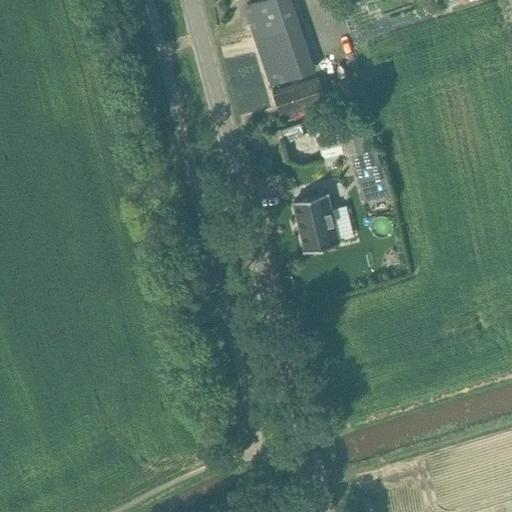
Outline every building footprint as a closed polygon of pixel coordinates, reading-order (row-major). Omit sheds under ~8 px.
[(315,70),(291,0),(265,0),(247,6),(272,84),(315,70)] [(326,100),(318,77),(273,93),(281,117),(326,100)] [(368,107),(315,121),(326,161),(352,154),(378,148),(368,107)] [(378,148),(352,154),(364,201),(393,193),(384,158),(381,159),(378,148)] [(327,192),(293,201),(306,250),(339,242),(339,240),(354,236),(347,205),(331,209),(327,192)]
